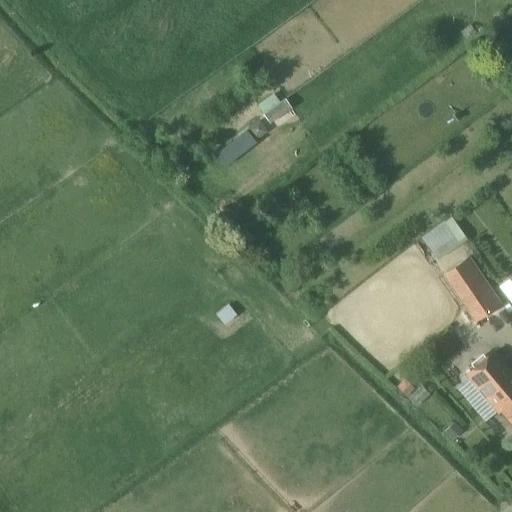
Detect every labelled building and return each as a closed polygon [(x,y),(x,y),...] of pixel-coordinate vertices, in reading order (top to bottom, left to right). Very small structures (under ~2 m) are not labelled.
[(286,83),(269,96),(282,115),(300,102),(286,83)] [(260,119),(242,134),(250,145),(269,129),(260,119)] [(457,217),(424,233),(435,256),(468,240),(457,217)] [(479,319),(502,304),(470,256),(447,271),(479,319)] [(511,277),(499,287),(511,303),(511,277)] [(511,372),(495,352),(467,376),(498,413),(501,410),(511,422),(511,372)]
